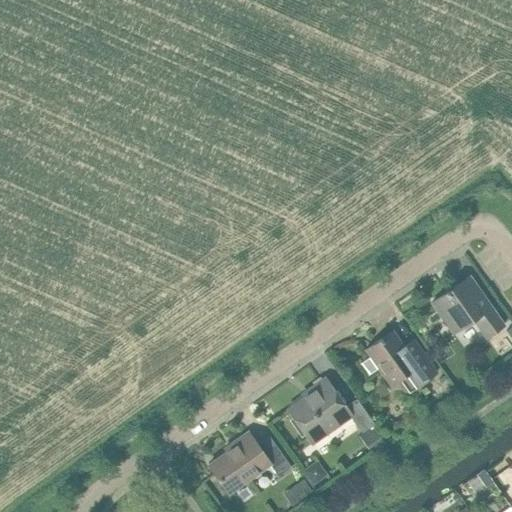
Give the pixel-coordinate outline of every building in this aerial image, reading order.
[(503,325),(495,314),(468,277),(431,303),(452,333),(472,319),(477,326),(485,338),(503,325)] [(406,324),(396,333),(408,347),(418,338),(406,324)] [(412,361),(392,332),(381,339),(380,339),(365,350),(370,357),(360,364),(368,375),(377,368),(390,386),(399,380),(408,393),(436,373),(422,354),(412,361)] [(344,407),(324,378),(307,390),(310,393),(287,409),(298,426),(311,444),(349,417),(361,433),(373,424),(356,399),(344,407)] [(256,445),(247,432),(234,442),(236,445),(207,465),(227,493),(268,465),(276,476),(290,466),(280,453),(269,436),(256,445)]
